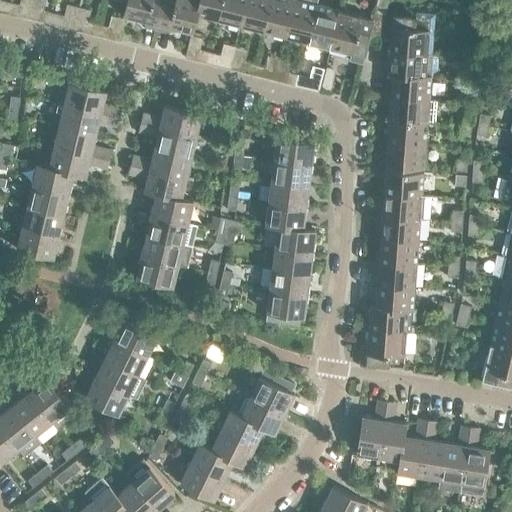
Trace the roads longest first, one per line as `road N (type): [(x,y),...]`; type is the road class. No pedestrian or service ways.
road 1 (residential): [(331,365),(350,128),(342,113),(143,58)]
road 2 (residential): [(0,386),(28,363),(70,363),(110,285),(127,200),(113,183),(143,58)]
road 3 (residential): [(511,395),(331,365)]
road 4 (residential): [(262,511),(321,439),(331,365)]
road 5 (residential): [(143,58),(0,21)]
